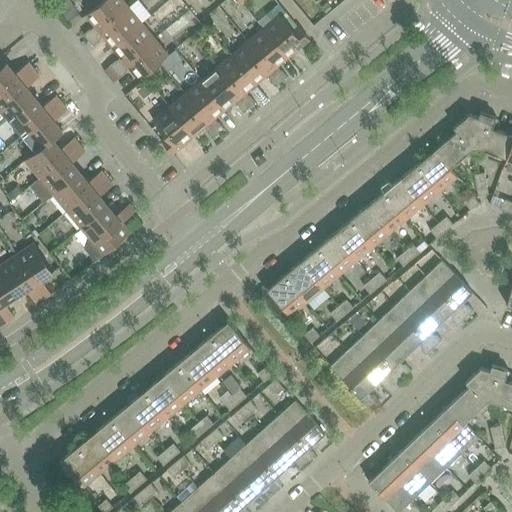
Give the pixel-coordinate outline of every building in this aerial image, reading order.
[(122,0),(103,0),(85,15),(94,25),(83,34),(88,40),(128,7),(122,0)] [(104,37),(112,47),(141,23),(128,7),(88,40),(93,46),(104,37)] [(263,28),(287,57),(309,39),(298,27),(293,31),(279,14),(263,28)] [(109,66),(114,72),(154,38),(141,23),(112,47),(120,57),(109,66)] [(287,57),(263,28),(247,41),(281,81),(287,76),(278,65),(287,57)] [(154,38),(114,72),(119,78),(130,69),(138,79),(168,55),(154,38)] [(281,81),(247,41),(232,54),(256,83),(266,75),(275,86),(281,81)] [(232,54),(216,67),(249,107),(255,102),(246,92),(256,83),(232,54)] [(0,67),(0,97),(34,69),(28,62),(15,73),(6,62),(0,67)] [(249,107),(216,67),(200,80),(225,109),(234,101),(243,112),(249,107)] [(0,125),(8,119),(34,97),(26,87),(39,76),(34,69),(0,97),(0,125)] [(225,109),(200,80),(185,93),(218,133),(224,128),(215,118),(225,109)] [(185,93),(169,106),(193,136),(203,128),(212,138),(218,133),(185,93)] [(8,119),(21,136),(61,103),(55,96),(42,106),(34,97),(8,119)] [(21,136),(35,152),(52,138),(53,139),(63,131),(54,120),(67,109),(61,103),(21,136)] [(193,136),(169,106),(152,120),(167,137),(161,141),(172,153),(193,136)] [(478,147),(506,158),(507,158),(511,145),(511,134),(492,128),(496,117),(480,112),(478,117),(469,114),(453,127),(457,131),(471,149),(473,148),(478,147)] [(434,150),(448,168),(449,167),(471,149),(457,131),(434,150)] [(25,160),(39,178),(79,145),(73,138),(60,148),(53,139),(52,138),(35,152),(25,160)] [(85,152),(79,145),(39,178),(30,185),(44,202),(53,194),(80,172),(72,162),(85,152)] [(511,145),(507,158),(506,158),(502,169),(511,172),(511,145)] [(448,168),(434,150),(417,164),(439,191),(457,177),(449,167),(448,168)] [(439,191),(417,164),(400,178),(423,205),(439,191)] [(53,194),(67,211),(107,178),(101,171),(88,182),(80,172),(53,194)] [(474,174),(476,185),(486,183),(484,173),(474,174)] [(67,211),(81,228),(108,205),(99,196),(112,185),(107,178),(67,211)] [(423,205),(400,178),(384,192),(406,219),(423,205)] [(486,183),(476,185),(478,196),(488,194),(486,183)] [(384,192),(367,205),(390,233),(406,219),(384,192)] [(464,202),(470,210),(479,203),(472,195),(464,202)] [(500,209),(510,212),(511,207),(511,202),(504,199),(500,209)] [(108,205),(81,228),(89,237),(85,249),(96,261),(130,233),(122,222),(134,212),(128,204),(116,215),(108,205)] [(350,219),(373,246),(390,233),(367,205),(350,219)] [(438,223),(445,231),(453,224),(447,216),(438,223)] [(373,246),(350,219),(334,233),(356,260),(373,246)] [(445,231),(438,223),(430,230),(436,238),(445,231)] [(356,260),(334,233),(317,247),(340,274),(356,260)] [(15,255),(43,298),(51,294),(42,279),(53,272),(34,243),(15,255)] [(405,251),(411,259),(420,252),(413,244),(405,251)] [(340,274),(317,247),(301,261),(323,288),(340,274)] [(411,259),(405,251),(396,258),(403,266),(411,259)] [(0,265),(0,271),(16,296),(27,289),(36,303),(43,298),(15,255),(0,265)] [(442,260),(425,276),(455,308),(472,292),(442,260)] [(323,288),(301,261),(284,274),(307,302),(323,288)] [(0,311),(7,322),(15,317),(5,303),(16,296),(0,271),(0,311)] [(371,279),(378,286),(386,280),(380,272),(371,279)] [(307,302),(284,274),(267,289),(289,316),(307,302)] [(410,291),(440,322),(455,308),(425,276),(410,291)] [(378,286),(371,279),(363,285),(370,293),(378,286)] [(410,291),(394,306),(424,337),(440,322),(410,291)] [(338,306),(345,314),(353,307),(347,299),(338,306)] [(458,310),(465,318),(471,312),(471,308),(466,303),(458,310)] [(345,314),(338,306),(330,313),(336,321),(345,314)] [(424,337),(394,306),(378,320),(408,352),(424,337)] [(465,318),(458,310),(450,318),(455,323),(459,323),(465,318)] [(408,352),(378,320),(363,335),(393,367),(408,352)] [(228,321),(210,335),(233,363),(250,348),(228,321)] [(304,334),(311,342),(319,335),(313,327),(304,334)] [(427,340),(434,347),(440,342),(440,338),(435,332),(427,340)] [(210,335),(194,349),(216,376),(233,363),(210,335)] [(363,335),(347,350),(377,382),(393,367),(363,335)] [(434,347),(427,340),(419,347),(424,353),(428,353),(434,347)] [(177,363),(200,390),(216,376),(194,349),(177,363)] [(377,382),(347,350),(330,366),(361,397),(377,382)] [(395,370),(402,377),(408,371),(408,368),(403,362),(395,370)] [(161,377),(183,404),(200,390),(177,363),(161,377)] [(486,402),(492,400),(511,406),(511,381),(504,380),(507,369),(491,365),(490,370),(481,367),(466,382),(469,386),(486,402)] [(257,374),(264,381),(272,374),(266,366),(257,374)] [(402,377),(395,370),(387,377),(393,382),(396,383),(402,377)] [(161,377),(144,391),(167,418),(183,404),(161,377)] [(276,379),(268,386),(274,394),(283,387),(276,379)] [(463,423),(464,422),(486,402),(469,386),(447,406),(463,423)] [(231,395),(238,403),(246,396),(240,388),(231,395)] [(144,391),(127,404),(150,432),(167,418),(144,391)] [(363,400),(370,408),(376,402),(376,398),(371,393),(363,400)] [(238,403),(231,395),(223,402),(230,410),(238,403)] [(242,407),(249,415),(257,408),(250,400),(242,407)] [(295,400),(278,415),(307,448),(325,432),(295,400)] [(127,404),(111,418),(133,445),(150,432),(127,404)] [(478,437),(464,422),(463,423),(447,406),(432,421),(462,453),(478,437)] [(249,415),(242,407),(234,414),(240,422),(249,415)] [(278,415),(262,430),(291,462),(307,448),(278,415)] [(198,422),(205,430),(213,423),(207,416),(198,422)] [(111,418),(94,432),(117,459),(133,445),(111,418)] [(446,468),(462,453),(432,421),(416,436),(446,468)] [(190,429),(197,437),(205,430),(198,422),(190,429)] [(490,428),(492,438),(502,436),(500,425),(490,428)] [(209,435),(215,443),(224,436),(217,428),(209,435)] [(291,462),(262,430),(246,444),(275,477),(291,462)] [(117,459),(94,432),(78,446),(100,473),(117,459)] [(215,443),(209,435),(201,442),(207,450),(215,443)] [(430,482),(446,468),(416,436),(400,451),(430,482)] [(492,438),(495,449),(505,446),(502,436),(492,438)] [(173,443),(165,450),(172,458),(180,451),(173,443)] [(275,477),(246,444),(230,458),(259,491),(275,477)] [(83,488),(100,473),(78,446),(60,460),(83,488)] [(157,457),(163,465),(172,458),(165,450),(157,457)] [(415,497),(430,482),(400,451),(385,466),(415,497)] [(176,463),(182,470),(190,463),(184,456),(176,463)] [(259,491),(230,458),(214,473),(243,505),(259,491)] [(484,461),(476,468),(483,475),(491,468),(484,461)] [(182,470),(176,463),(167,469),(174,477),(182,470)] [(397,511),(399,511),(415,497),(385,466),(368,481),(397,511)] [(468,475),(475,483),(483,475),(476,468),(468,475)] [(132,478),(138,486),(146,479),(140,471),(132,478)] [(214,473),(198,487),(220,511),(235,511),(243,505),(214,473)] [(138,486),(132,478),(123,485),(130,493),(138,486)] [(142,490),(149,498),(157,491),(151,483),(142,490)] [(220,511),(198,487),(182,502),(191,511),(220,511)] [(149,498),(142,490),(134,497),(140,505),(149,498)] [(445,498),(452,505),(460,498),(453,490),(445,498)] [(444,511),(452,505),(445,498),(437,505),(443,511),(444,511)] [(98,506),(102,511),(106,511),(113,507),(106,499),(98,506)] [(483,508),(486,511),(494,511),(498,509),(491,501),(483,508)] [(191,511),(182,502),(170,511),(191,511)]
